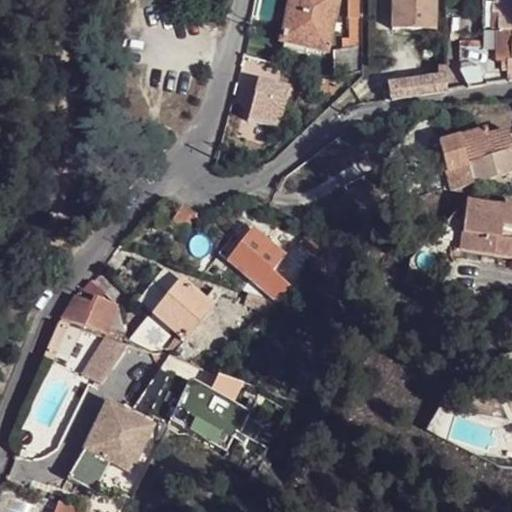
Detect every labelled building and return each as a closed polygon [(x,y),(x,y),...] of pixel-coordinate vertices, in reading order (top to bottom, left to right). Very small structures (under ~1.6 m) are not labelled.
[(291,0),(282,43),(328,53),(339,0),(291,0)] [(354,0),(355,17),(363,17),(363,0),(354,0)] [(395,0),(394,29),(437,30),(436,0),(395,0)] [(436,0),(437,30),(447,31),(447,0),(436,0)] [(511,74),(510,80),(511,80),(511,3),(496,3),(496,13),(501,14),(501,32),(501,62),(504,62),(511,61),(511,74)] [(352,17),(353,39),(364,38),(363,17),(355,17),(352,17)] [(338,77),(364,71),(363,44),(337,51),(338,77)] [(443,92),(447,92),(448,91),(447,75),(447,67),(441,67),(441,76),(390,85),(393,101),(424,96),(443,92)] [(481,68),(461,73),(469,87),(485,85),(481,68)] [(468,164),(511,150),(511,140),(509,130),(489,138),(462,145),(468,164)] [(462,145),(489,138),(488,131),(460,139),(462,145)] [(511,150),(468,164),(474,185),(494,178),(511,173),(511,150)] [(175,202),(162,223),(177,233),(190,212),(175,202)] [(511,208),(507,208),(506,212),(504,222),(467,218),(462,255),(511,261),(511,208)] [(504,222),(506,212),(468,208),(467,218),(504,222)] [(237,220),(213,250),(270,296),(281,282),(264,268),(278,250),(237,220)] [(297,229),(288,244),(306,252),(313,239),(297,229)] [(159,265),(131,301),(145,312),(174,276),(159,265)] [(145,312),(128,343),(150,351),(167,329),(179,338),(207,302),(199,296),(174,276),(145,312)] [(208,284),(199,296),(207,302),(218,289),(208,284)] [(68,295),(53,319),(93,331),(101,335),(111,304),(87,296),(86,301),(68,295)] [(227,304),(251,319),(259,309),(236,295),(227,304)] [(121,345),(105,337),(81,375),(101,385),(125,346),(121,345)] [(260,391),(216,377),(209,391),(187,380),(185,382),(168,373),(147,415),(167,425),(169,422),(227,451),(235,431),(240,433),(260,391)] [(145,418),(101,400),(61,477),(88,491),(105,456),(123,464),(145,418)] [(92,511),(52,498),(47,511),(92,511)]
